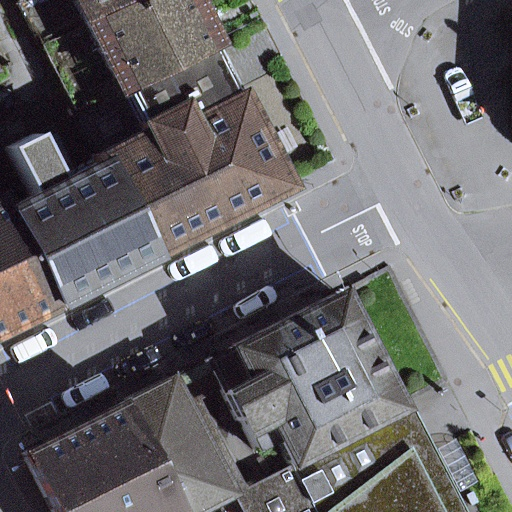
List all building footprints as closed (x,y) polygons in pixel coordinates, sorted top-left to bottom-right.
[(23,0),(18,3),(38,42),(120,0),(23,0)] [(185,0),(120,0),(38,42),(73,113),(202,47),(208,44),(185,0)] [(7,150),(31,198),(8,209),(5,211),(53,305),(282,188),(233,93),(228,96),(202,47),(73,113),(97,166),(57,185),(33,137),(7,150)] [(0,332),(53,305),(5,211),(8,209),(1,196),(0,196),(0,332)] [(287,465),(395,409),(336,294),(204,361),(210,371),(220,390),(253,451),(274,440),(287,465)] [(235,511),(311,511),(287,465),(246,487),(201,400),(220,390),(210,371),(172,391),(227,495),(235,511)] [(169,511),(194,511),(227,495),(172,391),(167,380),(115,407),(169,511)] [(447,511),(463,511),(408,403),(395,409),(447,511)] [(21,455),(50,511),(169,511),(115,407),(21,455)] [(447,511),(395,409),(287,465),(311,511),(447,511)]
